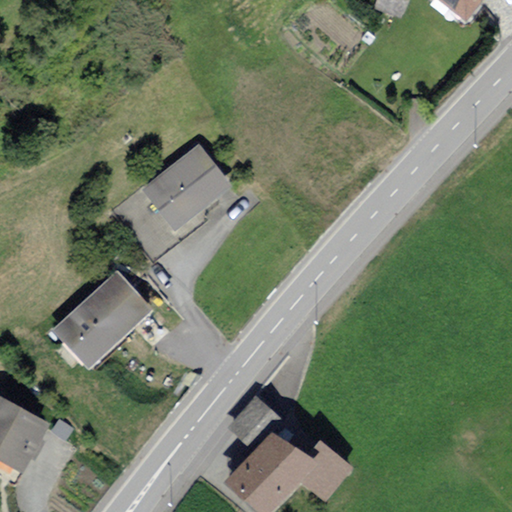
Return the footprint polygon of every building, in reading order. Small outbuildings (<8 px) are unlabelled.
[(404,10),(405,0),(378,0),(378,6),(404,10)] [(476,0),(448,0),(465,14),(476,0)] [(230,184),(199,144),(144,185),(175,226),(230,184)] [(152,307),(117,270),(57,325),(92,363),(152,307)] [(52,421),(0,392),(0,452),(26,467),(52,421)] [(298,434),(256,399),(233,426),(254,443),(225,479),(264,511),(274,511),(303,478),(325,496),(350,466),(316,439),(302,456),(289,445),(298,434)]
